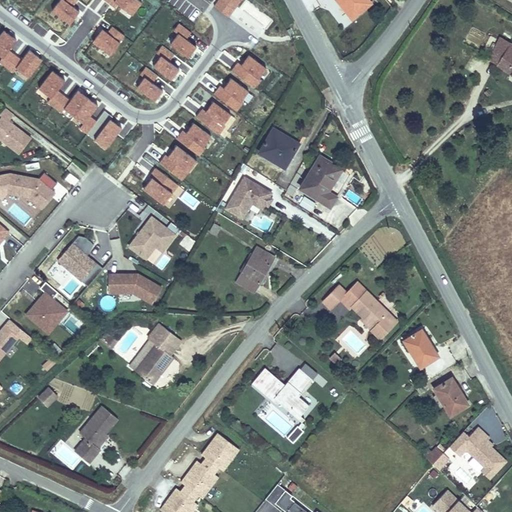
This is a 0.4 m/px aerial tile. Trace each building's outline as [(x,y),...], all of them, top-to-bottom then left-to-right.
[(79,11),(72,6),(76,0),(58,0),(50,11),(69,24),(79,11)] [(370,0),(335,0),(353,21),(374,4),(370,0)] [(180,23),(174,29),(184,39),(190,33),(180,23)] [(112,51),(123,34),(109,25),(98,41),(112,51)] [(8,50),(16,40),(2,30),(0,33),(0,55),(1,57),(0,58),(0,63),(13,73),(22,60),(8,50)] [(179,33),(172,42),(190,56),(197,47),(179,33)] [(511,73),(511,43),(497,34),(483,56),(511,73)] [(11,48),(18,55),(24,49),(17,42),(11,48)] [(169,61),(174,54),(163,45),(157,53),(161,56),(155,65),(173,78),(180,69),(169,61)] [(253,87),(267,69),(248,54),(234,73),(253,87)] [(153,81),(158,76),(149,68),(135,83),(154,101),(164,91),(153,81)] [(95,138),(104,126),(89,115),(96,104),(77,91),(70,100),(57,91),(64,79),(51,70),(38,89),(50,97),(46,103),(61,113),(63,108),(84,122),(80,127),(95,138)] [(232,77),(216,94),(234,111),(250,93),(232,77)] [(212,99),(198,119),(218,133),(233,113),(212,99)] [(0,112),(0,114),(2,115),(9,121),(14,115),(4,107),(0,112)] [(31,138),(9,121),(2,115),(0,117),(0,138),(19,153),(31,138)] [(109,144),(122,127),(114,121),(101,139),(109,144)] [(178,138),(197,155),(212,138),(193,121),(178,138)] [(258,153),(286,169),(301,143),(273,127),(258,153)] [(136,136),(125,149),(136,159),(147,147),(136,136)] [(166,199),(197,162),(177,145),(145,181),(166,199)] [(320,154),(316,161),(341,175),(345,169),(320,154)] [(341,175),(316,161),(299,189),(332,208),(339,196),(331,191),(341,175)] [(39,178),(52,189),(58,183),(44,172),(39,178)] [(10,173),(0,174),(0,197),(2,200),(7,194),(28,198),(42,209),(56,192),(52,189),(39,178),(10,173)] [(263,210),(265,206),(270,197),(273,193),(244,176),(225,209),(243,219),(252,203),(263,210)] [(136,196),(130,206),(142,213),(148,204),(136,196)] [(311,212),(316,203),(303,196),(298,204),(311,212)] [(270,197),(265,206),(269,208),(274,199),(270,197)] [(174,239),(151,220),(128,249),(145,262),(155,250),(161,255),(174,239)] [(0,238),(1,237),(4,239),(9,233),(0,225),(0,238)] [(213,238),(217,229),(210,226),(206,234),(213,238)] [(186,234),(178,245),(190,252),(197,241),(186,234)] [(73,243),(58,261),(82,281),(97,264),(88,256),(94,244),(86,237),(79,236),(73,243)] [(255,293),(276,256),(257,246),(236,283),(255,293)] [(106,294),(131,294),(150,305),(160,289),(136,275),(106,276),(106,294)] [(399,321),(358,281),(347,291),(339,284),(322,302),(331,310),(340,301),(350,311),(352,308),(362,318),(365,316),(377,327),(373,332),(381,339),(399,321)] [(48,334),(59,322),(52,316),(61,305),(53,299),(58,293),(46,282),(40,289),(45,293),(26,315),(48,334)] [(115,308),(113,296),(102,298),(104,309),(115,308)] [(52,316),(59,322),(68,311),(61,305),(52,316)] [(361,320),(373,332),(377,327),(365,316),(362,318),(361,320)] [(32,338),(10,319),(0,330),(0,360),(19,338),(27,345),(32,338)] [(147,337),(150,339),(154,343),(134,369),(153,384),(174,358),(171,355),(182,341),(158,322),(147,337)] [(339,339),(357,356),(368,344),(350,327),(339,339)] [(403,340),(421,369),(440,357),(423,328),(403,340)] [(154,343),(150,339),(129,365),(134,369),(154,343)] [(342,359),(335,353),(330,358),(338,364),(342,359)] [(48,357),(42,366),(48,371),(55,362),(48,357)] [(299,396),(313,379),(299,367),(287,381),(290,384),(288,386),(285,384),(261,365),(250,379),(271,395),(269,397),(272,399),(275,401),(277,401),(280,398),(298,413),(298,412),(306,402),(299,396)] [(433,389),(451,417),(471,405),(453,377),(433,389)] [(271,395),(250,379),(249,381),(269,397),(271,395)] [(47,406),(58,396),(49,387),(39,397),(47,406)] [(280,398),(277,401),(299,418),(302,415),(298,412),(298,413),(280,398)] [(88,440),(77,453),(90,463),(101,450),(99,448),(96,446),(106,434),(118,419),(102,406),(80,433),(85,437),(88,440)] [(293,443),(304,431),(296,424),(286,436),(293,443)] [(466,450),(484,467),(480,471),(490,480),(508,461),(492,446),(494,444),(489,439),(490,437),(479,426),(469,437),(464,431),(450,446),(460,456),(466,450)] [(240,447),(219,430),(202,450),(206,454),(218,464),(222,467),(240,447)] [(96,446),(99,448),(109,437),(106,434),(96,446)] [(74,450),(77,453),(88,440),(85,437),(74,450)] [(433,464),(443,453),(437,447),(426,457),(433,464)] [(439,470),(450,460),(443,453),(433,464),(439,470)] [(218,464),(206,454),(201,460),(213,470),(218,464)] [(201,460),(197,456),(180,477),(184,480),(196,490),(200,494),(218,473),(213,470),(201,460)] [(184,480),(179,486),(191,496),(196,490),(184,480)] [(284,488),(277,482),(265,496),(283,511),(284,510),(273,500),(284,488)] [(179,486),(175,483),(158,504),(168,511),(185,511),(196,500),(191,496),(179,486)] [(291,494),(284,488),(273,500),(284,510),(283,511),(282,511),(317,511),(315,510),(313,511),(307,511),(289,496),(291,494)] [(470,511),(469,511),(447,491),(432,507),(437,511),(480,511),(475,507),(470,511)]
